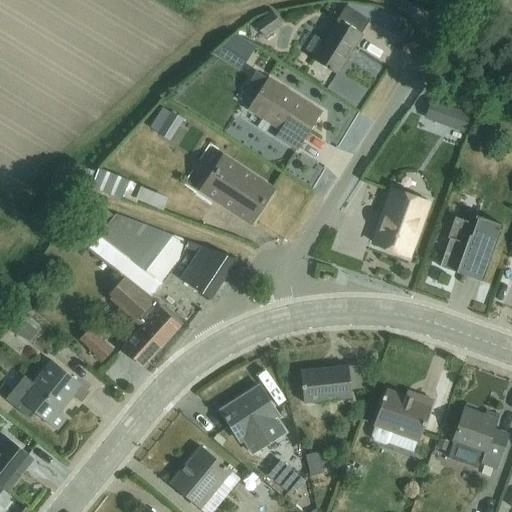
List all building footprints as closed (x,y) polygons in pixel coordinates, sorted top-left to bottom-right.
[(345,7),(337,20),(361,34),(369,22),(345,7)] [(257,29),(263,37),(264,36),(279,25),(272,15),(256,27),(257,29)] [(337,20),(312,60),(336,75),(361,34),(337,20)] [(250,35),(256,44),(265,38),(264,36),(263,37),(257,29),(250,35)] [(214,53),(240,72),(255,48),(234,37),(214,53)] [(267,79),(247,111),(279,131),(275,137),(298,151),(321,114),(267,79)] [(455,101),(452,110),(469,116),(472,107),(455,101)] [(162,109),(149,128),(158,133),(157,134),(169,142),(183,120),(171,112),(170,114),(162,109)] [(462,134),(469,116),(452,110),(445,128),(462,134)] [(273,191),(222,158),(200,191),(251,224),(273,191)] [(124,201),(131,183),(98,170),(91,188),(124,201)] [(146,182),(139,196),(168,208),(174,194),(146,182)] [(407,256),(426,203),(393,192),(374,245),(407,256)] [(235,260),(175,238),(115,216),(87,249),(124,277),(149,298),(180,260),(184,248),(197,253),(179,280),(210,300),(236,260),(235,260)] [(450,239),(439,268),(457,274),(480,282),(482,283),(502,226),(476,216),(475,218),(477,219),(475,224),(455,217),(447,238),(450,239)] [(124,277),(108,295),(111,297),(109,300),(140,328),(136,332),(121,348),(143,368),(158,352),(180,327),(158,307),(160,305),(149,298),(124,277)] [(12,329),(29,342),(37,332),(20,319),(12,329)] [(90,348),(105,361),(114,351),(100,337),(90,348)] [(31,383),(18,400),(33,412),(57,432),(66,421),(57,414),(71,396),(79,402),(88,391),(50,360),(31,383)] [(363,365),(347,367),(350,390),(366,389),(363,365)] [(300,372),(303,404),(351,399),(347,367),(300,372)] [(24,377),(4,400),(27,419),(33,412),(18,400),(31,383),(24,377)] [(286,433),(278,419),(279,418),(259,387),(220,411),(223,415),(241,443),(243,442),(251,455),(286,433)] [(374,427),(371,436),(374,442),(385,445),(388,444),(413,453),(417,442),(418,443),(433,401),(417,396),(415,401),(386,390),(383,396),(382,396),(372,426),(374,427)] [(446,457),(478,469),(479,465),(496,471),(508,438),(492,432),(498,416),(486,412),(484,418),(464,411),(466,404),(446,457)] [(4,436),(0,440),(0,494),(4,490),(8,493),(34,460),(4,436)] [(170,485),(203,511),(212,511),(239,480),(201,448),(170,485)] [(313,487),(326,484),(318,452),(314,453),(313,449),(307,451),(308,454),(305,455),(313,487)] [(433,455),(427,472),(437,475),(443,459),(433,455)] [(266,473),(292,494),(302,482),(277,460),(266,473)]
